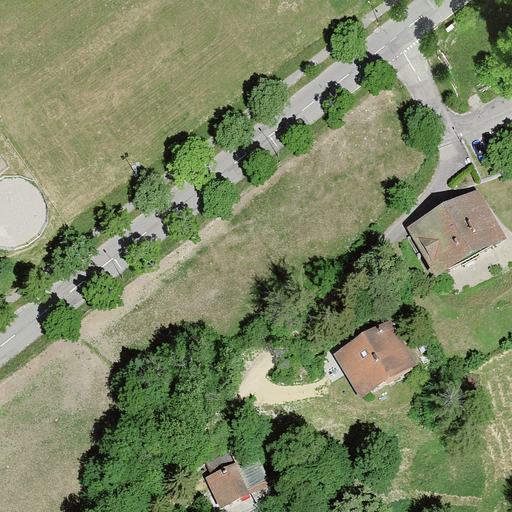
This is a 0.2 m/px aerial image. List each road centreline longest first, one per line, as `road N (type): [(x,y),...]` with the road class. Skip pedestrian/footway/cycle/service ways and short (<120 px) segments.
road 1 (tertiary): [(0,346),(394,38)]
road 2 (unclassified): [(447,139),(449,159),(426,202),(257,373)]
road 3 (track): [(257,373),(146,511)]
